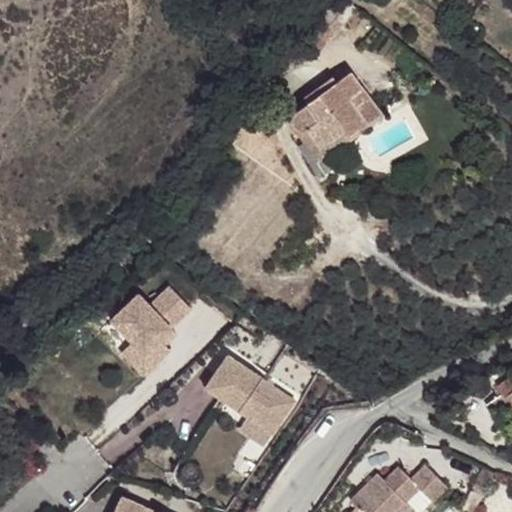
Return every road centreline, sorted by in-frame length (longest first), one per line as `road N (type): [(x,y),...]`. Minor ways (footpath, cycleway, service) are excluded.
road 1 (residential): [(391,405),(321,458),(281,511)]
road 2 (residential): [(511,341),(391,405)]
road 3 (residential): [(391,405),(511,468)]
